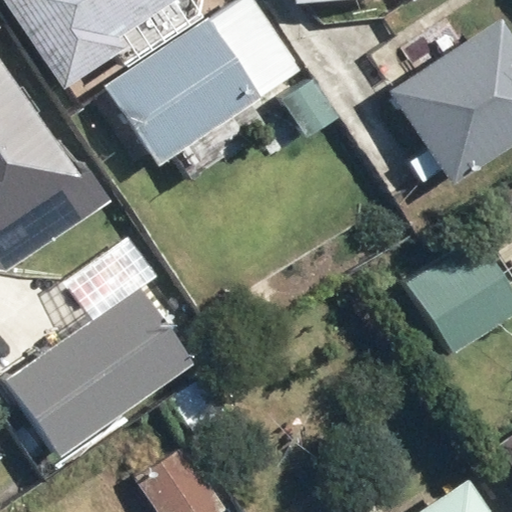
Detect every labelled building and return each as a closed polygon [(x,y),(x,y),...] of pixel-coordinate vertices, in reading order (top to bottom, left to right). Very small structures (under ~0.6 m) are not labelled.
[(0,0),(0,22),(42,90),(99,55),(94,47),(170,0),(0,0)] [(284,78),(235,0),(226,0),(84,90),(136,172),(284,78)] [(511,135),(511,78),(475,24),(449,42),(437,26),(402,50),(411,63),(365,94),(430,191),(511,135)] [(326,121),(304,84),(268,105),(290,142),(326,121)] [(0,218),(56,182),(0,96),(0,218)] [(511,180),(489,196),(511,231),(511,180)] [(511,312),(511,295),(468,230),(386,285),(438,362),(511,312)] [(177,363),(126,291),(0,379),(0,399),(41,459),(177,363)] [(511,438),(484,457),(511,499),(511,438)] [(170,448),(121,480),(141,511),(212,511),(170,448)] [(464,511),(448,487),(409,511),(464,511)]
